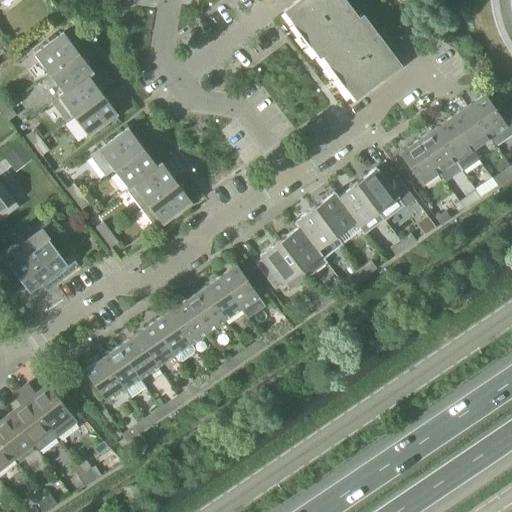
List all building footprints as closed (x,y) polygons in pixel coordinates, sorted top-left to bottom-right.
[(0,0),(0,10),(1,12),(15,0),(0,0)] [(379,49),(360,23),(357,25),(338,0),(298,0),(282,12),(292,26),(295,23),(310,43),(307,45),(317,58),(320,56),(328,67),(331,65),(346,85),(343,87),(353,100),(399,65),(384,45),(379,49)] [(511,0),(496,0),(497,4),(498,9),(499,15),(500,18),(501,23),(503,29),(505,33),(508,38),(511,43),(511,44),(511,0)] [(49,75),(78,53),(63,33),(34,55),(49,75)] [(58,98),(92,73),(78,53),(49,75),(63,94),(58,97),(58,98)] [(73,117),(102,95),(88,77),(93,73),(92,73),(58,98),(73,117)] [(0,109),(1,111),(9,105),(1,95),(0,95),(0,109)] [(73,117),(88,137),(117,115),(102,95),(73,117)] [(511,116),(506,107),(497,113),(484,95),(467,107),(489,139),(494,147),(511,134),(511,116)] [(1,111),(9,121),(16,115),(9,105),(1,111)] [(472,151),(489,139),(467,107),(450,119),(472,151)] [(455,162),(472,151),(450,119),(434,130),(455,162)] [(113,171),(142,149),(127,129),(98,151),(113,171)] [(34,146),(42,141),(34,130),(26,136),(34,146)] [(439,174),(455,162),(434,130),(416,142),(439,174)] [(34,146),(42,156),(49,150),(42,141),(34,146)] [(421,186),(439,174),(416,142),(399,154),(421,186)] [(11,168),(27,156),(20,147),(4,158),(11,168)] [(128,190),(162,164),(161,163),(156,167),(142,149),(113,171),(128,190)] [(147,205),(176,183),(162,164),(128,190),(128,191),(133,187),(147,205)] [(497,186),(511,175),(511,172),(509,168),(492,180),(497,186)] [(398,198),(385,182),(376,169),(356,184),(378,213),(397,198),(398,198)] [(480,198),(497,186),(492,180),(475,191),(480,198)] [(176,183),(147,205),(162,225),(191,203),(176,183)] [(75,200),(82,194),(74,184),(67,189),(75,200)] [(359,228),(378,213),(356,184),(337,198),(334,193),(333,194),(359,228)] [(0,185),(0,217),(15,206),(0,185)] [(464,209),(480,198),(475,191),(459,202),(464,209)] [(75,200),(82,209),(89,204),(82,194),(75,200)] [(358,228),(359,228),(333,194),(314,208),(336,237),(354,223),(358,228)] [(318,251),(336,237),(314,208),(295,223),(320,256),(321,256),(318,251)] [(441,225),(451,218),(446,212),(436,218),(441,225)] [(29,228),(24,222),(13,231),(17,237),(29,228)] [(104,238),(111,232),(103,222),(96,228),(104,238)] [(301,271),(320,256),(295,223),(294,223),(297,228),(279,242),(301,271)] [(70,255),(64,260),(41,230),(12,251),(20,263),(12,269),(27,290),(39,281),(46,290),(78,266),(70,255)] [(104,238),(111,248),(118,242),(111,232),(104,238)] [(406,249),(417,242),(411,234),(400,241),(406,249)] [(396,256),(406,249),(400,241),(390,248),(396,256)] [(307,279),(301,271),(279,242),(259,257),(262,260),(255,265),(275,291),(281,286),(288,281),(294,289),(307,279)] [(366,277),(377,269),(371,261),(360,269),(366,277)] [(241,310),(259,298),(236,266),(219,278),(241,310)] [(356,284),(366,277),(360,269),(350,275),(356,284)] [(224,322),(241,310),(219,278),(202,290),(224,322)] [(326,304),(337,296),(332,288),(321,296),(326,304)] [(207,333),(224,322),(202,290),(185,301),(207,333)] [(316,311),(326,304),(321,296),(311,303),(316,311)] [(191,345),(207,333),(185,301),(168,313),(191,345)] [(174,357),(191,345),(168,313),(152,324),(174,357)] [(278,328),(282,334),(292,327),(288,321),(278,328)] [(157,368),(174,357),(152,324),(135,336),(157,368)] [(140,380),(157,368),(135,336),(118,347),(140,380)] [(249,357),(266,345),(262,338),(244,351),(249,357)] [(123,391),(140,380),(118,347),(101,359),(123,391)] [(232,369),(249,357),(244,351),(227,362),(232,369)] [(106,403),(123,391),(101,359),(84,371),(106,403)] [(215,380),(232,369),(227,362),(210,374),(215,380)] [(198,392),(215,380),(210,374),(194,385),(198,392)] [(24,394),(57,437),(77,422),(47,383),(35,393),(31,388),(24,394)] [(182,404),(198,392),(194,385),(177,397),(182,404)] [(38,452),(57,437),(24,394),(16,400),(20,404),(8,413),(38,452)] [(165,415),(182,404),(177,397),(160,409),(165,415)] [(148,427),(165,415),(160,409),(143,420),(148,427)] [(0,441),(19,466),(38,452),(8,413),(0,419),(0,441)] [(127,442),(148,427),(143,420),(122,435),(127,442)] [(0,480),(19,466),(0,441),(0,480)] [(90,482),(97,478),(91,468),(84,472),(90,482)] [(84,487),(90,482),(84,472),(77,477),(84,487)] [(50,509),(57,504),(50,494),(43,499),(50,509)] [(42,511),(45,511),(50,509),(43,499),(37,503),(42,511)]
